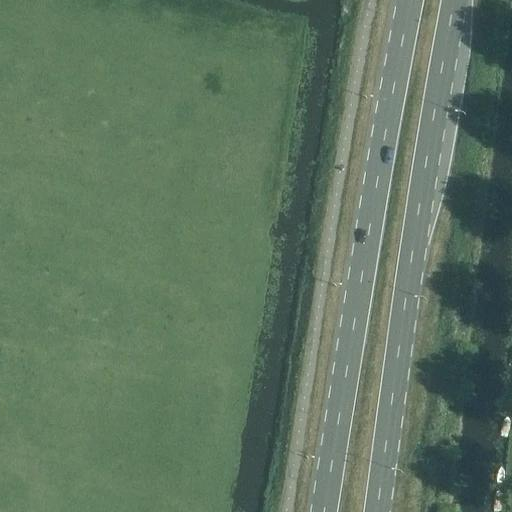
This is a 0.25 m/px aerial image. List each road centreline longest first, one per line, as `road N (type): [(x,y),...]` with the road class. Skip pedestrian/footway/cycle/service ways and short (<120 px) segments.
road 1 (primary): [(405,0),(318,511)]
road 2 (primary): [(375,511),(454,0)]
